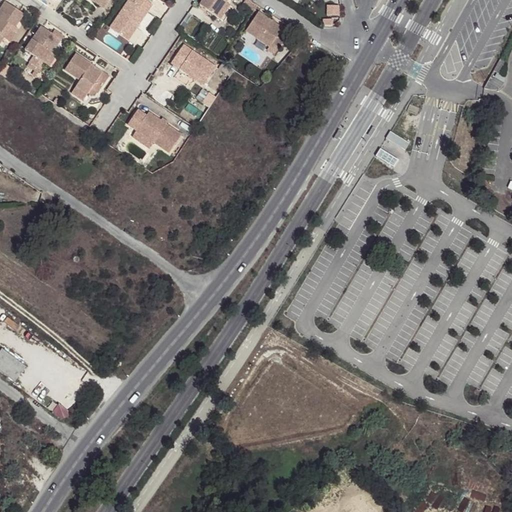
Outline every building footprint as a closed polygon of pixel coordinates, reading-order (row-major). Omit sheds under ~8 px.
[(92,0),(109,11),(116,0),(92,0)] [(156,6),(146,0),(134,0),(114,30),(132,42),(156,6)] [(231,0),(207,0),(203,7),(220,18),(231,0)] [(250,0),(247,6),(258,13),(262,7),(251,0),(250,0)] [(14,28),(17,29),(25,17),(7,4),(0,14),(0,45),(1,47),(6,40),(14,28)] [(335,16),(343,17),(343,8),(335,8),(335,16)] [(286,29),(262,13),(250,32),(273,48),(271,52),(278,56),(287,42),(280,38),(286,29)] [(20,32),(17,29),(14,28),(6,40),(12,44),(20,32)] [(47,65),(54,55),(64,41),(56,36),(44,28),(27,52),(36,58),(32,65),(42,72),(47,65)] [(309,34),(302,29),(298,35),(305,39),(307,36),(309,34)] [(66,38),(58,32),(56,36),(64,41),(66,38)] [(207,87),(219,68),(188,47),(175,65),(183,70),(195,79),(207,87)] [(59,58),(54,55),(47,65),(51,68),(59,58)] [(90,72),(92,69),(94,66),(78,56),(68,71),(84,82),(79,89),(90,97),(91,96),(95,98),(96,97),(97,99),(101,94),(102,95),(112,79),(105,74),(104,77),(95,71),(93,74),(90,72)] [(504,84),(494,78),(496,73),(499,75),(504,65),(499,62),(483,89),(486,90),(487,88),(495,89),(497,89),(501,85),(502,86),(504,84)] [(232,67),(226,63),(223,69),(228,73),(232,67)] [(195,79),(183,70),(178,78),(190,87),(195,79)] [(90,97),(79,89),(75,95),(87,103),(90,97)] [(159,101),(166,107),(169,103),(161,98),(159,101)] [(172,153),(184,135),(169,125),(163,121),(151,113),(149,116),(140,110),(130,125),(140,132),(157,143),(172,153)] [(410,142),(391,130),(387,137),(405,150),(410,142)] [(157,143),(140,132),(136,138),(153,149),(157,143)] [(399,159),(381,148),(376,155),(394,166),(399,159)] [(28,392),(53,410),(62,397),(37,379),(28,392)]
